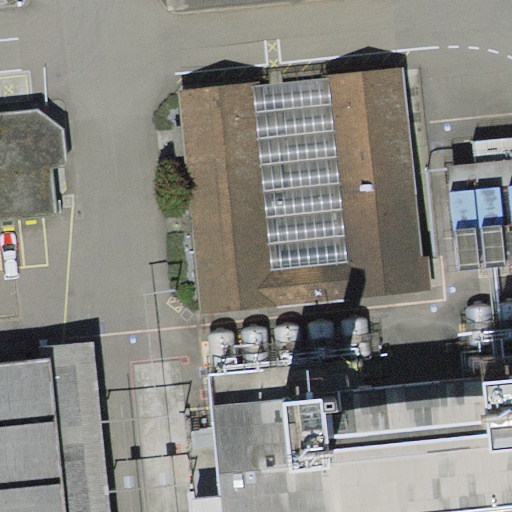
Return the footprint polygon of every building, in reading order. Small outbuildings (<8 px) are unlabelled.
[(395,0),(172,0),(176,30),(397,6),(395,0)] [(409,71),(177,94),(201,321),(432,297),(409,71)] [(40,112),(0,116),(0,221),(57,215),(52,169),(69,167),(66,132),(40,112)] [(362,362),(214,376),(227,511),(511,511),(511,376),(364,391),(362,362)] [(110,511),(96,363),(0,372),(0,511),(110,511)]
